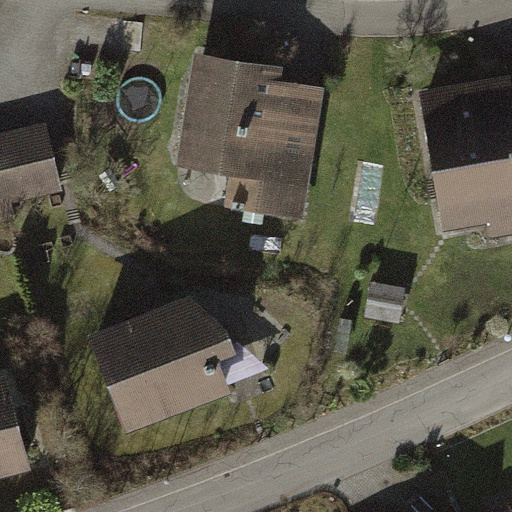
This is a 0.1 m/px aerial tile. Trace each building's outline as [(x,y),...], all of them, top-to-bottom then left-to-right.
[(204,51),(186,165),(235,172),(229,211),(311,224),(332,89),(294,83),(296,66),(204,51)] [(511,75),(495,83),(430,88),(441,230),(499,226),(501,253),(511,251),(511,75)] [(0,137),(0,210),(12,207),(72,194),(57,125),(0,137)] [(411,293),(377,288),(372,324),(405,329),(411,293)] [(213,301),(100,338),(133,436),(246,398),(236,366),(258,358),(247,325),(213,301)] [(0,484),(42,472),(13,379),(0,382),(0,484)]
